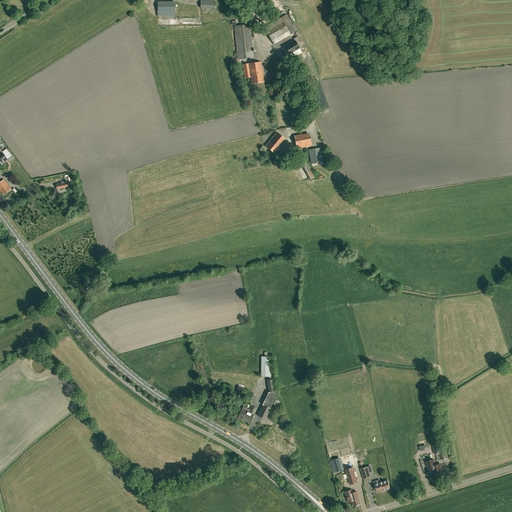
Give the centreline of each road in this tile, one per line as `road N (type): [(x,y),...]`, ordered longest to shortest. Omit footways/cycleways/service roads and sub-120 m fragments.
road 1 (secondary): [(327,511),(267,461),(123,370),(0,217)]
road 2 (unclassified): [(368,511),(511,467)]
road 3 (unclassified): [(307,119),(298,88),(262,42),(246,0)]
